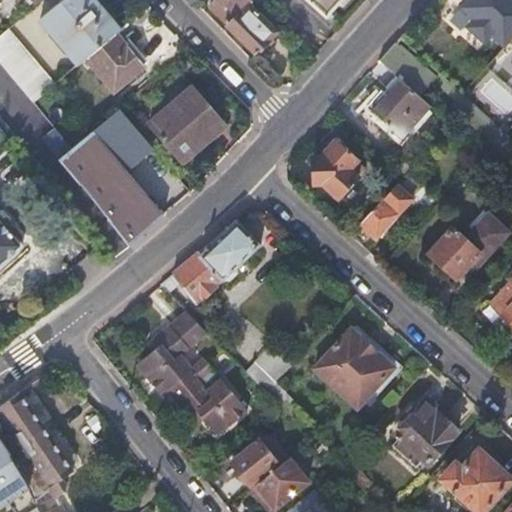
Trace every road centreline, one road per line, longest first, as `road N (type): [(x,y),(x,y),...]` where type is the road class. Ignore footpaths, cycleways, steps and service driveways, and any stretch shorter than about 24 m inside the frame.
road 1 (residential): [(511,405),(249,170)]
road 2 (unclassified): [(59,331),(249,170)]
road 3 (residential): [(59,331),(207,511)]
road 4 (unclassified): [(295,124),(156,0)]
road 5 (unclassified): [(295,124),(402,0)]
